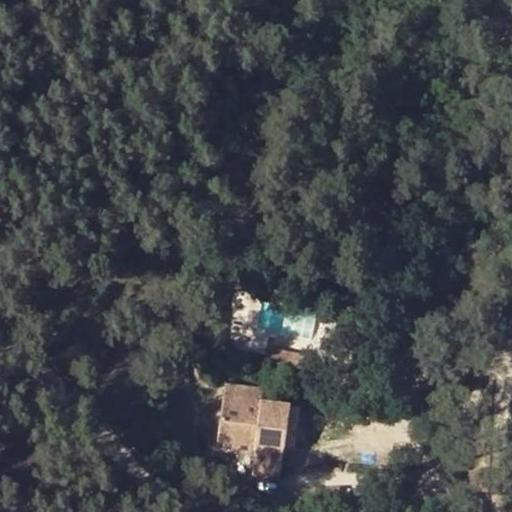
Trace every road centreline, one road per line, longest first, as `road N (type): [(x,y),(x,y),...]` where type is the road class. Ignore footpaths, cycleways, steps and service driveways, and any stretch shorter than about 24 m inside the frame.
road 1 (unclassified): [(0,343),(113,439),(173,511)]
road 2 (unclassified): [(497,511),(499,391),(511,361)]
